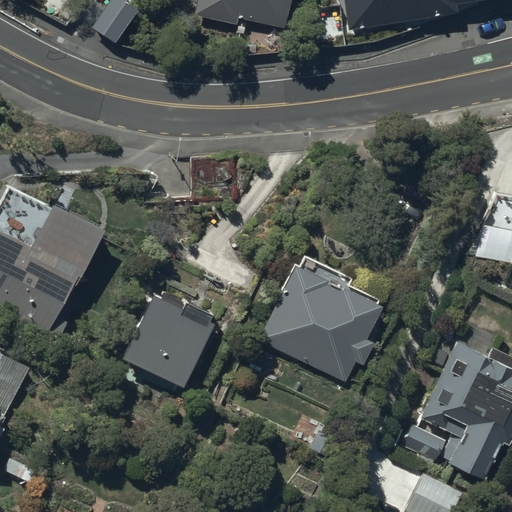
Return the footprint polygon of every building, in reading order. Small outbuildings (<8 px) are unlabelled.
[(233,18),(234,12),(282,23),(287,0),(200,0),(198,10),(233,18)] [(343,0),(348,26),(456,8),(455,0),(457,0),(343,0)] [(109,7),(90,33),(113,50),(132,24),(109,7)] [(0,314),(46,339),(47,337),(57,342),(66,325),(59,321),(103,238),(100,236),(103,230),(66,211),(76,193),(65,187),(51,213),(2,188),(0,192),(0,314)] [(290,277),(259,342),(344,382),(352,363),(362,368),(373,345),(366,342),(381,313),(374,310),(377,303),(348,289),(352,281),(304,258),(298,270),(292,267),(288,276),(290,277)] [(150,289),(119,354),(182,383),(209,326),(204,324),(210,312),(184,299),(181,304),(150,289)] [(487,360),(455,346),(417,429),(410,426),(405,438),(441,455),(440,458),(449,462),(446,469),(481,484),(498,447),(507,451),(511,440),(511,359),(491,350),(487,360)] [(0,430),(0,428),(27,372),(0,359),(0,438),(3,432),(0,430)] [(457,511),(463,499),(420,478),(404,511),(405,511),(457,511)]
